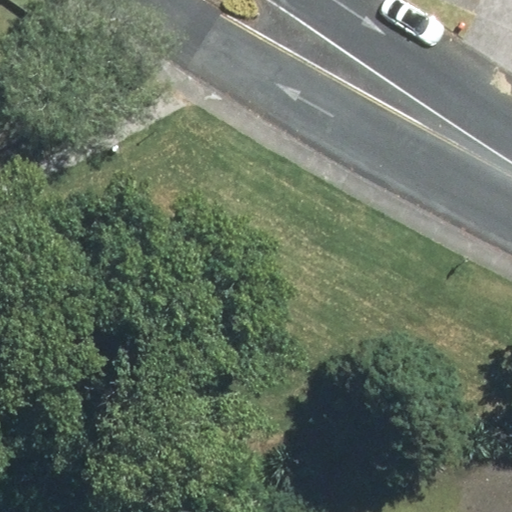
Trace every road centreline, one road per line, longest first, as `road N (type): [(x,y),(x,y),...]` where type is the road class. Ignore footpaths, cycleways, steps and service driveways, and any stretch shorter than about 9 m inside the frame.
road 1 (residential): [(369,91),(269,57),(149,0)]
road 2 (residential): [(511,172),(369,91)]
road 3 (residential): [(283,0),(369,91)]
